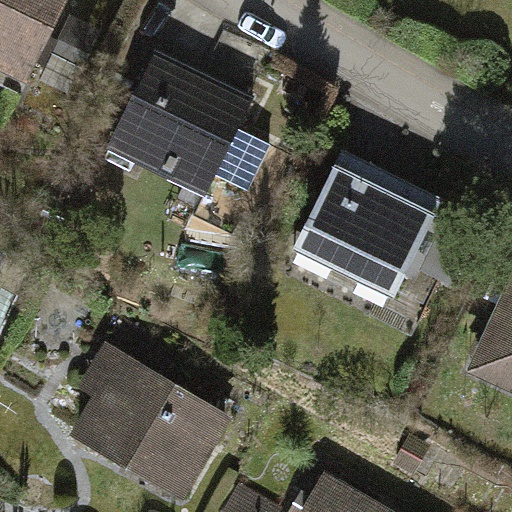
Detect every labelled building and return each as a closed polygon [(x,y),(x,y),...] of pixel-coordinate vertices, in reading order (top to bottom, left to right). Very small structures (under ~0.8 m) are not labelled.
[(0,0),(0,69),(25,82),(66,0),(0,0)] [(185,63),(157,49),(109,146),(206,194),(247,110),(178,77),(185,63)] [(342,149),(293,249),(393,299),(443,199),(342,149)] [(511,292),(477,366),(511,382),(511,292)] [(124,356),(80,433),(180,491),(225,414),(124,356)] [(296,508),(293,511),(388,511),(327,476),(315,497),(302,489),(292,506),(296,508)]
